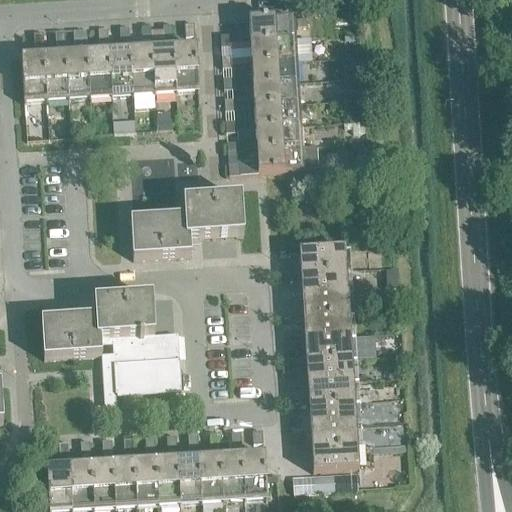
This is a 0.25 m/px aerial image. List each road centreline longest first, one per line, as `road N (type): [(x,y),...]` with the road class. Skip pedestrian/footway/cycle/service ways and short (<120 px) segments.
road 1 (tertiary): [(455,0),(492,483)]
road 2 (residential): [(251,272),(259,414),(197,418),(189,276)]
road 3 (residential): [(0,14),(170,1)]
road 4 (residential): [(73,154),(81,282)]
road 5 (residential): [(9,286),(0,161)]
